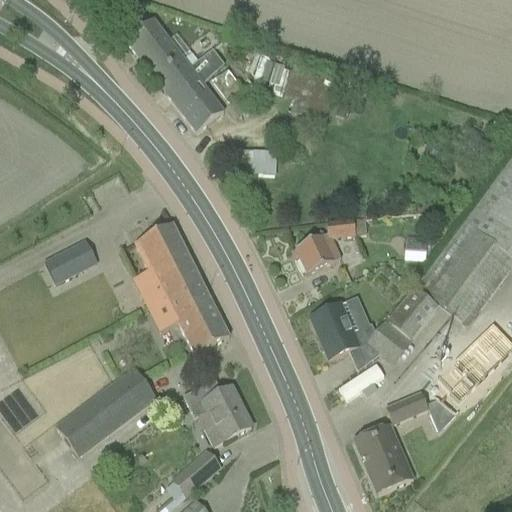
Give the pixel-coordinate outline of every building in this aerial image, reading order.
[(181,64),(152,26),(124,46),(154,85),(181,64)] [(234,43),(229,58),(249,64),(253,50),(234,43)] [(181,64),(154,85),(195,139),(222,118),(201,91),(223,70),(211,55),(188,73),(181,64)] [(289,118),(311,124),(312,122),(325,125),(338,78),(302,69),(289,118)] [(486,158),(494,145),(469,130),(462,143),(475,151),(486,158)] [(426,149),(420,167),(450,175),(455,158),(426,149)] [(240,155),(239,178),(250,179),(274,180),(275,157),(251,156),(240,155)] [(511,176),(422,299),(466,331),(511,270),(511,176)] [(294,255),(306,281),(339,265),(329,244),(354,241),(352,225),(325,228),(326,240),(294,255)] [(147,277),(132,284),(159,336),(176,327),(193,361),(227,343),(170,231),(133,249),(147,277)] [(404,265),(424,266),(426,243),(405,241),(404,265)] [(65,257),(44,268),(55,289),(76,279),(65,257)] [(408,349),(437,312),(411,293),(383,329),(396,339),(408,349)] [(391,345),(396,339),(383,329),(374,341),(369,330),(350,338),(338,311),(309,324),(327,366),(347,357),(356,378),(378,361),(391,345)] [(511,351),(491,330),(435,385),(457,408),(511,354),(511,351)] [(391,371),(403,355),(391,345),(378,361),(391,371)] [(54,432),(77,463),(155,404),(132,374),(54,432)] [(202,433),(212,452),(250,433),(230,393),(220,398),(214,386),(182,402),(193,424),(206,417),(212,428),(202,433)] [(427,415),(425,410),(420,399),(384,414),(391,431),(427,415)] [(511,469),(511,424),(490,451),(511,469)] [(384,434),(388,432),(388,431),(353,446),(377,501),(412,486),(411,485),(407,487),(384,434)] [(171,487),(184,502),(218,473),(205,458),(171,487)] [(444,495),(419,511),(456,511),(474,501),(455,474),(438,486),(444,495)]
